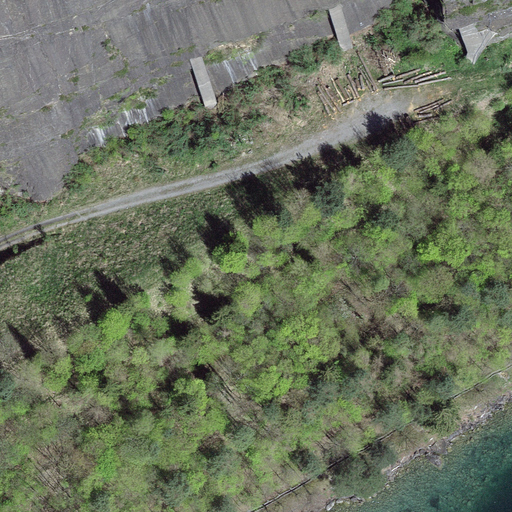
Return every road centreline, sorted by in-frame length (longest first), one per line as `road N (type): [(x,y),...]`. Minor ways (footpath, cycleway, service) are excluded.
road 1 (track): [(0,249),(435,94)]
road 2 (primary): [(511,310),(158,511)]
